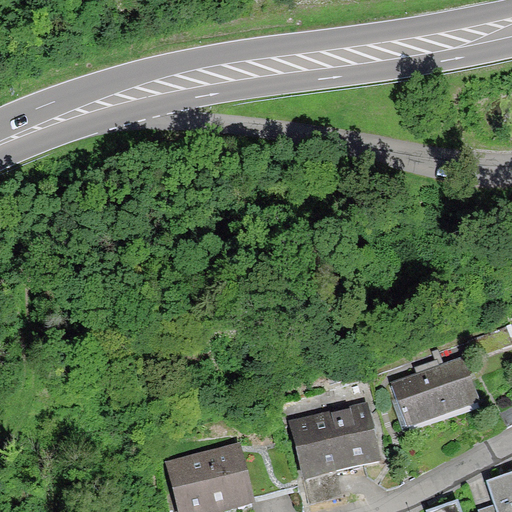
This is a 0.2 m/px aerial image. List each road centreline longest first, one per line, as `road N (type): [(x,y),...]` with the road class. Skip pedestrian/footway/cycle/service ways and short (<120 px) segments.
road 1 (primary): [(0,136),(99,97),(218,67),(511,28)]
road 2 (residential): [(511,435),(439,481),(326,511)]
